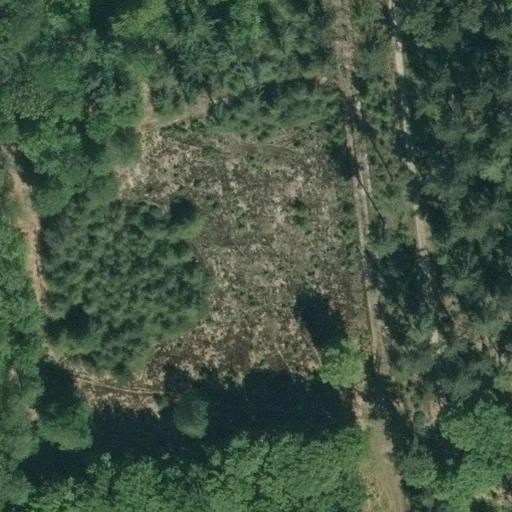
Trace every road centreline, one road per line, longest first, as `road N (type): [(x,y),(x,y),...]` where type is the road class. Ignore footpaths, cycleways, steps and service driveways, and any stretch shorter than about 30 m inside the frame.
road 1 (track): [(426,434),(376,0)]
road 2 (track): [(102,511),(368,448)]
